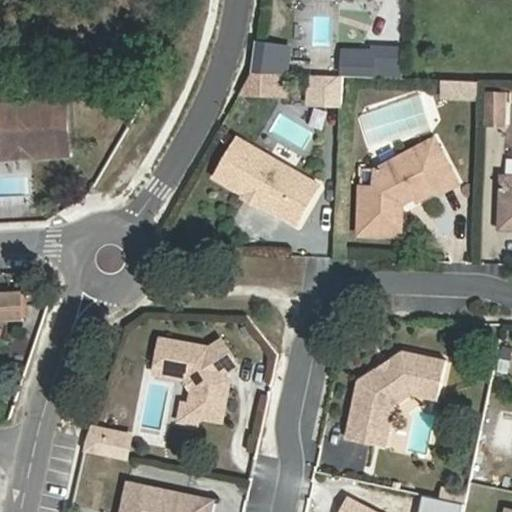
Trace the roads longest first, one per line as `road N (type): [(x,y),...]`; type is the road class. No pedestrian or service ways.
road 1 (residential): [(292,511),(300,473),(296,421),(327,314),(356,292),(393,281),(511,295)]
road 2 (residential): [(128,230),(210,100),(238,0)]
road 3 (residential): [(21,511),(47,396),(92,291)]
